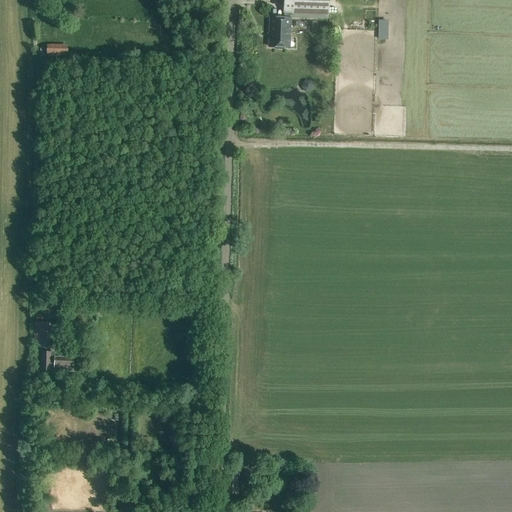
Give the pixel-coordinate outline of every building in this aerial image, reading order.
[(288,47),(289,13),(327,15),(327,0),(283,0),(283,13),(284,13),(284,19),(270,19),(269,47),(288,47)] [(46,57),(67,58),(67,45),(46,45),(46,57)] [(303,81),(304,91),(315,90),(314,80),(303,81)] [(37,347),(51,347),(52,323),(38,323),(37,347)] [(73,372),(73,358),(54,357),(54,352),(42,352),(41,370),(73,372)] [(239,475),(274,477),(275,469),(240,466),(239,475)] [(226,477),(226,495),(227,495),(227,502),(237,502),(237,495),(238,495),(237,477),(226,477)] [(287,492),(286,504),(297,504),(297,493),(287,492)]
